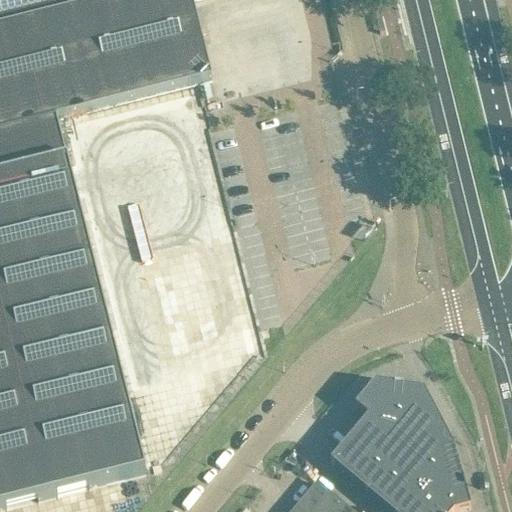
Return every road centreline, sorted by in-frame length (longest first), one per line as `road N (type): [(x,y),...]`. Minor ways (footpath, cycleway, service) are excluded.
road 1 (unclassified): [(419,322),(405,267),(404,206),(354,0)]
road 2 (primary): [(421,0),(497,306)]
road 3 (unclassified): [(199,511),(329,357),(419,322)]
road 4 (primary): [(511,181),(470,0)]
